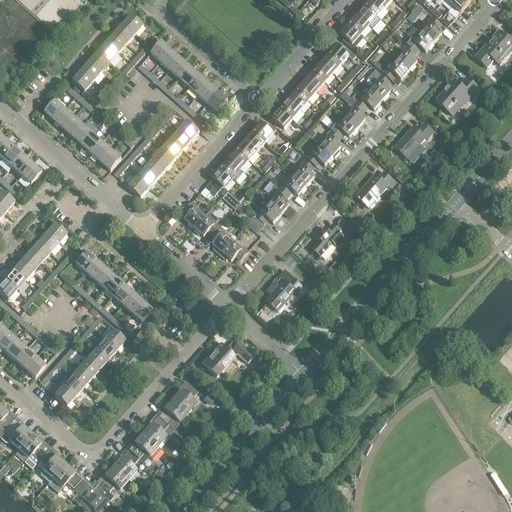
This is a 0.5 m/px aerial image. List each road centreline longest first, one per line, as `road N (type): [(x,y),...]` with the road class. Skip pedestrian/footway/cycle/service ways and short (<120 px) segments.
road 1 (residential): [(228,307),(499,1)]
road 2 (residential): [(228,307),(105,447),(92,452),(78,449),(0,378)]
road 3 (tertiary): [(304,373),(511,139)]
road 4 (residential): [(141,229),(0,104)]
road 5 (tertiary): [(181,511),(304,373)]
road 6 (residential): [(141,229),(257,102)]
road 7 (residential): [(257,102),(164,15),(163,0)]
road 8 (residential): [(257,102),(347,0)]
